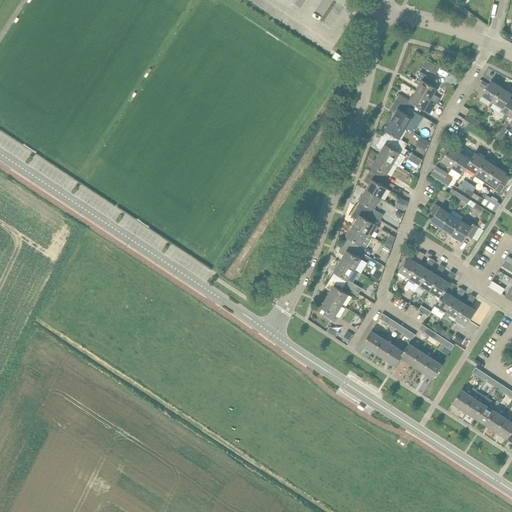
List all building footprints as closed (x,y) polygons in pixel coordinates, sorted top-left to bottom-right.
[(435,64),(431,71),(437,75),(441,68),(435,64)] [(419,85),(415,92),(430,100),(437,89),(430,85),(433,79),(420,72),(414,82),(419,85)] [(482,95),(492,101),(501,87),(491,81),(482,95)] [(501,111),(506,114),(511,104),(511,100),(509,98),(511,94),(501,87),(492,101),(502,108),(501,111)] [(399,95),(396,101),(408,108),(411,102),(424,110),(430,114),(436,104),(430,100),(415,92),(410,101),(399,95)] [(396,101),(390,110),(395,113),(391,120),(405,129),(406,128),(414,133),(424,117),(415,112),(408,108),(396,101)] [(464,119),(477,127),(480,122),(468,114),(464,119)] [(386,130),(383,136),(404,148),(407,143),(399,139),(405,129),(391,120),(385,130),(386,130)] [(382,149),(378,155),(393,163),(399,167),(405,156),(404,155),(407,150),(404,148),(383,136),(377,146),(382,149)] [(416,145),(425,151),(430,142),(421,137),(416,145)] [(447,149),(442,146),(438,152),(443,156),(447,149)] [(451,167),(461,153),(450,146),(441,161),(451,167)] [(476,173),(485,159),(475,152),(471,159),(471,160),(466,167),(467,168),(476,173)] [(471,160),(471,159),(461,153),(451,167),(463,174),(467,168),(466,167),(471,160)] [(412,154),(409,159),(419,165),(422,160),(412,154)] [(373,166),(370,171),(383,179),(386,174),(393,163),(378,155),(372,165),(373,166)] [(486,180),(495,165),(485,159),(476,173),(476,174),(474,176),(484,183),(486,180)] [(485,183),(500,193),(510,177),(505,174),(506,172),(495,165),(486,180),(485,183)] [(430,177),(442,185),(445,179),(444,179),(448,173),(436,166),(430,177)] [(369,184),(366,190),(380,199),(386,189),(379,185),(383,179),(370,171),(364,181),(369,184)] [(442,185),(447,188),(451,182),(445,179),(442,185)] [(467,188),(464,192),(472,197),(474,193),(467,188)] [(361,201),(357,207),(370,214),(373,209),(374,209),(380,199),(366,190),(359,200),(361,201)] [(460,199),(468,204),(470,200),(462,195),(460,199)] [(478,201),(485,205),(487,201),(480,197),(478,201)] [(395,207),(404,211),(408,201),(399,198),(395,207)] [(430,214),(434,216),(440,207),(436,204),(435,205),(430,212),(430,214)] [(476,204),(473,208),(480,212),(483,208),(476,204)] [(356,220),(353,225),(372,236),(374,231),(376,231),(378,228),(378,226),(374,224),(375,223),(367,219),(370,214),(357,207),(351,217),(356,220)] [(431,221),(441,228),(451,214),(440,207),(434,216),(431,221)] [(441,228),(452,235),(461,220),(463,217),(453,210),(451,214),(441,228)] [(452,235),(451,237),(457,241),(459,239),(462,241),(466,234),(472,238),(479,227),(483,221),(480,219),(476,225),(473,223),(471,227),(461,220),(452,235)] [(348,237),(345,242),(358,250),(361,244),(366,247),(373,237),(371,236),(372,236),(353,225),(347,236),(348,237)] [(344,255),(340,261),(355,270),(362,259),(354,255),(358,250),(345,242),(339,252),(344,255)] [(408,280),(408,281),(419,264),(425,255),(420,252),(414,261),(408,257),(398,274),(404,278),(405,276),(409,278),(408,280)] [(418,287),(429,270),(435,261),(430,258),(425,267),(419,264),(408,281),(414,284),(416,282),(419,284),(418,287)] [(502,266),(510,271),(511,272),(511,264),(505,260),(502,266)] [(335,272),(332,277),(345,285),(348,279),(349,280),(355,270),(340,261),(334,271),(335,272)] [(428,293),(429,294),(440,277),(445,267),(440,264),(435,273),(429,270),(418,287),(424,291),(426,288),(430,291),(428,293)] [(436,295),(440,297),(441,298),(451,282),(456,274),(451,271),(445,280),(440,277),(429,294),(434,297),(436,295)] [(331,291),(327,296),(342,305),(348,294),(341,290),(345,285),(332,277),(326,287),(331,291)] [(489,287),(501,295),(505,289),(492,281),(489,287)] [(444,314),(446,311),(455,297),(450,294),(455,285),(451,282),(441,298),(440,297),(435,304),(440,307),(439,310),(444,314)] [(455,320),(456,318),(465,303),(460,300),(466,291),(461,288),(455,297),(446,311),(450,314),(449,317),(455,320)] [(461,321),(459,323),(465,327),(476,310),(470,306),(476,297),(471,294),(465,303),(456,318),(461,321)] [(342,305),(327,296),(321,307),(326,310),(323,315),(335,323),(339,317),(336,315),(342,305)] [(388,324),(390,325),(394,321),(383,313),(379,318),(388,324)] [(390,325),(401,333),(405,328),(394,321),(390,325)] [(419,329),(430,336),(433,331),(422,324),(419,329)] [(401,333),(412,339),(415,335),(405,328),(401,333)] [(449,330),(444,337),(450,340),(454,333),(449,330)] [(363,344),(374,351),(382,338),(371,331),(363,344)] [(430,336),(441,343),(444,338),(433,331),(430,336)] [(346,333),(342,339),(347,343),(351,337),(346,333)] [(374,351),(385,358),(393,345),(382,338),(374,351)] [(443,344),(451,350),(455,345),(444,338),(441,343),(443,344)] [(396,365),(401,357),(410,343),(404,352),(393,345),(385,358),(396,365)] [(401,357),(412,364),(420,350),(410,343),(401,357)] [(412,364),(422,371),(431,358),(420,350),(412,364)] [(431,358),(422,371),(433,378),(442,365),(431,358)] [(473,372),(483,379),(487,375),(476,367),(473,372)] [(483,379),(494,386),(497,382),(487,375),(483,379)] [(494,386),(505,393),(508,389),(497,382),(494,386)] [(453,403),(464,410),(472,396),(462,389),(453,403)] [(464,410),(475,417),(483,403),(472,396),(464,410)] [(475,417),(485,424),(494,410),(497,406),(491,402),(488,406),(483,403),(475,417)] [(485,424),(496,431),(505,417),(494,410),(485,424)] [(496,431),(507,438),(511,429),(511,421),(505,417),(496,431)]
